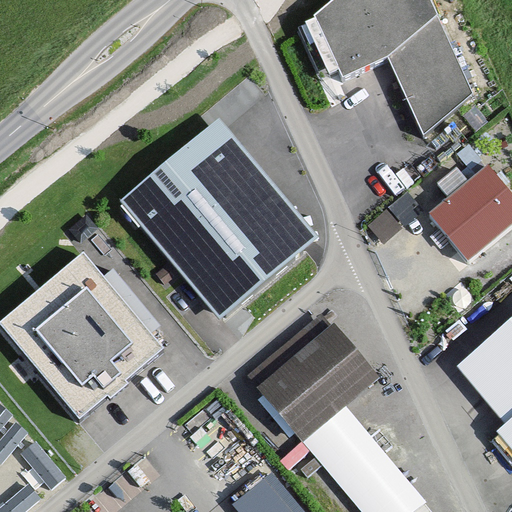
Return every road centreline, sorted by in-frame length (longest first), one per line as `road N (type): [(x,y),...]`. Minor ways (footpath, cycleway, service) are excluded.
road 1 (unclassified): [(356,262),(56,511)]
road 2 (unclassified): [(235,0),(356,262)]
road 3 (unclassified): [(356,262),(469,511)]
road 4 (secondary): [(30,118),(102,80),(150,39),(177,0)]
road 5 (secondary): [(157,0),(129,10),(84,47),(30,118)]
